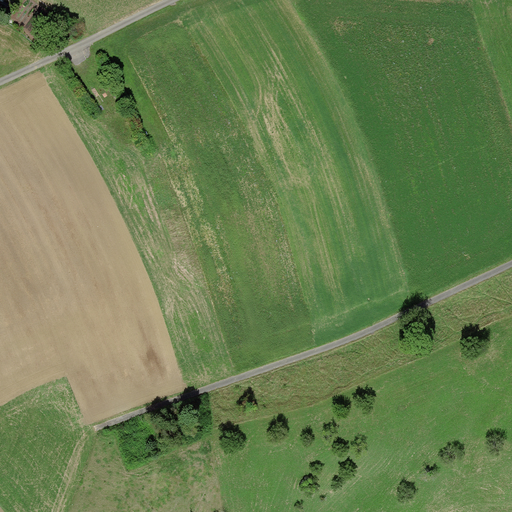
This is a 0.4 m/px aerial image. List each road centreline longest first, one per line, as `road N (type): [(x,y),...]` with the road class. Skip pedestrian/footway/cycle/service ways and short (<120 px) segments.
road 1 (track): [(511,267),(375,332),(95,428)]
road 2 (track): [(0,83),(171,0)]
